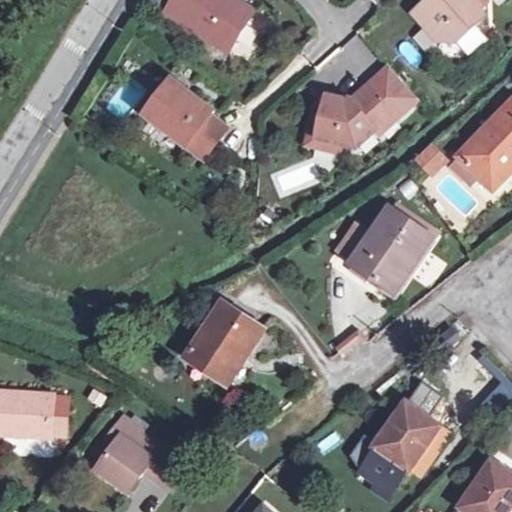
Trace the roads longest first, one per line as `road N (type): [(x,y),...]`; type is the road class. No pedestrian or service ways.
road 1 (unknown): [(511,297),(271,453)]
road 2 (residential): [(104,0),(0,170)]
